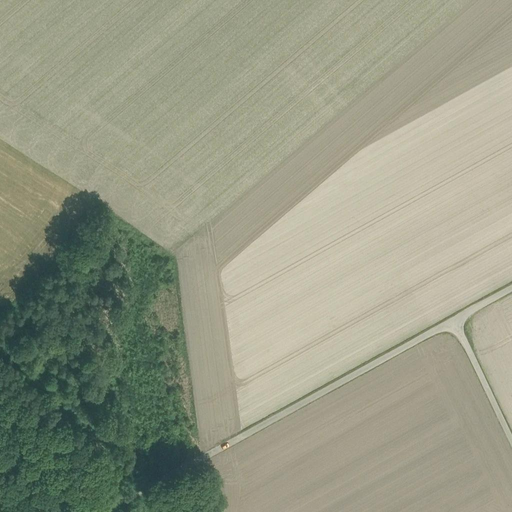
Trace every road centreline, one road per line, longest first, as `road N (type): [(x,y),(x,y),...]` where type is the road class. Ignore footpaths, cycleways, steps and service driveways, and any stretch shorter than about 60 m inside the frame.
road 1 (track): [(457,323),(107,511)]
road 2 (track): [(511,436),(457,323)]
